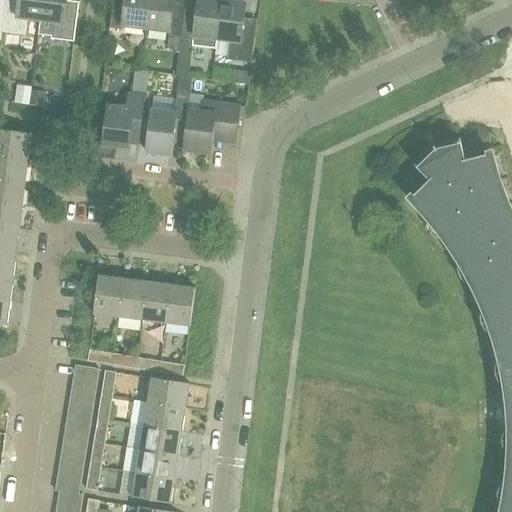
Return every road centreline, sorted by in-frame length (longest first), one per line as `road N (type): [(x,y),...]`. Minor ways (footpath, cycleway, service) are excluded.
road 1 (residential): [(39,379),(60,237),(257,262)]
road 2 (residential): [(224,511),(257,262)]
road 3 (residential): [(266,191),(274,150),(302,122),(419,67)]
road 4 (residential): [(266,191),(107,169)]
road 5 (residential): [(19,511),(39,379)]
